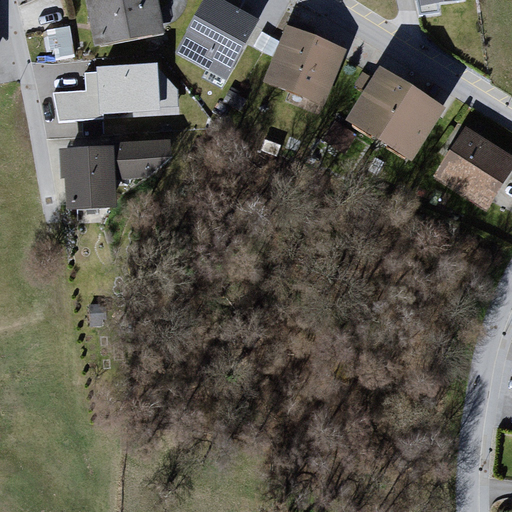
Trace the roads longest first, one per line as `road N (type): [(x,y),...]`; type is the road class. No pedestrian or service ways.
road 1 (residential): [(511,284),(486,347),(467,511)]
road 2 (residential): [(7,0),(51,221)]
road 3 (residential): [(396,49),(511,119)]
